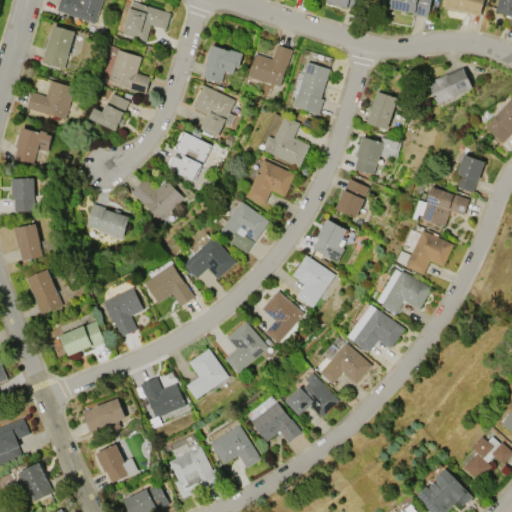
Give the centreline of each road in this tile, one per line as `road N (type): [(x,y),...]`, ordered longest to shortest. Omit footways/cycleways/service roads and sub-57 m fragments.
road 1 (residential): [(46,398),(188,334),(239,298),(285,249),(332,165),(366,47)]
road 2 (residential): [(222,511),(337,438),(414,359),(511,178)]
road 3 (residential): [(0,88),(46,398),(94,511)]
road 4 (residential): [(224,0),(366,47),(487,44),(511,58)]
road 5 (residential): [(201,0),(173,100),(148,145),(102,167)]
